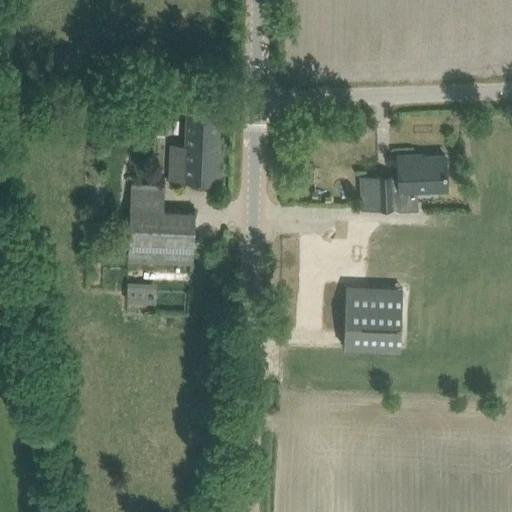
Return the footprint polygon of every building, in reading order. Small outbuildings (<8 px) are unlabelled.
[(166,178),(199,179),(219,180),(221,135),(217,135),(218,110),(198,109),(183,109),(182,145),(168,144),(166,178)] [(511,193),(511,149),(475,151),(477,195),(511,193)] [(377,208),(394,207),(417,206),(416,190),(446,188),(444,154),(420,155),(420,157),(413,157),(413,154),(398,155),(399,175),(393,175),(376,175),(377,208)] [(127,261),(172,263),(192,263),(194,211),(163,210),(164,183),(130,182),(129,209),(127,261)] [(334,284),(507,291),(510,230),(336,223),(334,284)] [(344,287),(342,347),(508,353),(511,293),(344,287)] [(292,290),(290,330),(340,333),(342,292),(292,290)]
